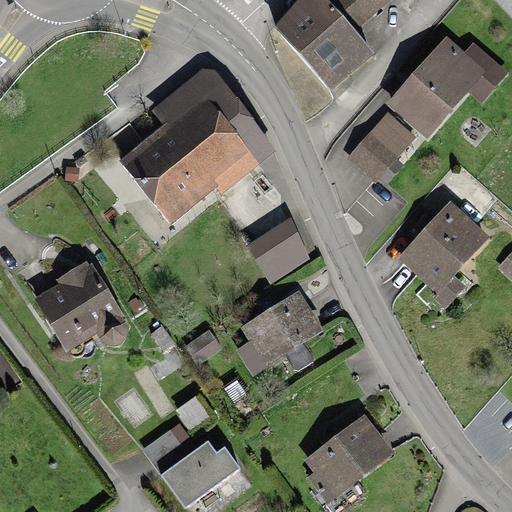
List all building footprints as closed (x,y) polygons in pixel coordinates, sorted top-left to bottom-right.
[(316,0),(312,0),(276,33),(333,95),(372,60),(351,37),(326,10),(316,0)] [(336,0),(326,10),(351,37),(391,0),(336,0)] [(511,0),(488,0),(511,24),(511,0)] [(446,47),(388,111),(424,144),(482,80),(446,47)] [(167,134),(120,168),(163,224),(212,187),(218,197),(270,158),(214,84),(160,125),(167,134)] [(374,136),(348,164),(372,186),(398,159),(374,136)] [(449,213),(400,264),(447,309),(465,291),(451,278),(482,245),(449,213)] [(511,255),(499,269),(510,280),(511,278),(511,255)] [(87,270),(36,303),(67,351),(118,319),(87,270)] [(295,301),(240,332),(259,365),(314,335),(295,301)] [(364,427),(304,467),(326,501),(387,460),(364,427)] [(209,451),(202,441),(185,453),(168,429),(144,447),(181,498),(229,464),(216,446),(209,451)]
